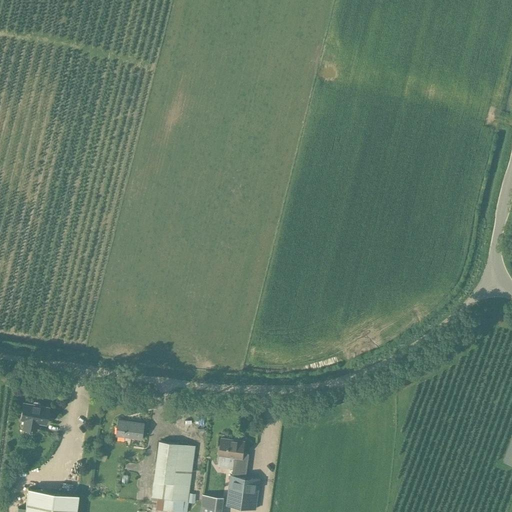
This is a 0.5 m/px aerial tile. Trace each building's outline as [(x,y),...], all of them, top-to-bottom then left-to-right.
[(35,430),(37,421),(46,423),(49,407),(40,405),(40,404),(39,402),(34,401),(32,402),(32,404),(23,402),(20,418),(24,419),(23,427),(35,430)] [(145,423),(119,419),(117,435),(142,439),(145,423)] [(511,463),(511,436),(503,461),(511,463)] [(221,437),(219,454),(218,465),(233,468),(232,475),(245,477),(248,456),(246,454),(243,453),(245,441),(221,437)] [(152,497),(157,498),(156,509),(181,511),(186,511),(188,501),(195,446),(159,440),(152,497)] [(260,479),(245,477),(232,475),(231,475),(227,505),(256,509),(260,479)] [(75,511),(78,494),(28,487),(24,511),(75,511)] [(202,494),(199,511),(222,511),(224,497),(202,494)]
